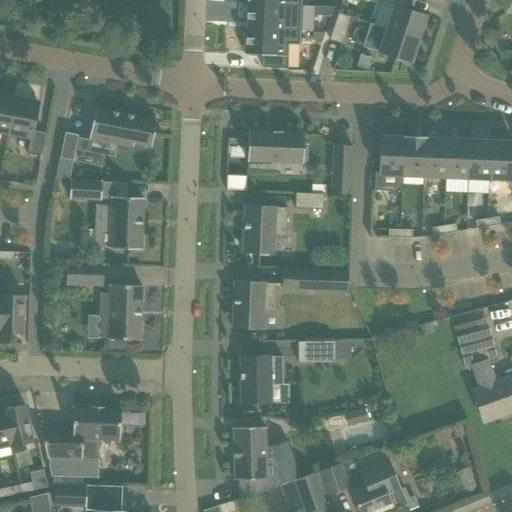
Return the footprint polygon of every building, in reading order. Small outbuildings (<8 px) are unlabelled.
[(381,0),(381,2),(373,25),(385,29),(419,40),(427,16),(404,9),(406,0),(381,0)] [(247,3),(246,29),(299,31),(300,17),(289,17),(289,6),(300,7),(300,6),(247,3)] [(324,7),(314,7),(314,16),(330,17),(333,8),(324,7)] [(342,44),(350,17),(338,13),(329,40),(342,44)] [(370,24),(362,47),(377,52),(411,64),(419,40),(385,29),(373,25),(370,24)] [(299,31),(246,29),(245,55),(262,56),(261,68),(286,69),(287,45),(298,45),(299,31)] [(324,33),(316,32),(313,32),(311,40),(321,43),(324,33)] [(0,131),(8,133),(14,98),(0,95),(0,131)] [(38,103),(14,98),(8,133),(30,138),(27,154),(40,156),(44,133),(32,131),(38,103)] [(94,109),(89,139),(133,147),(134,143),(151,147),(156,121),(94,109)] [(307,148),(303,148),(304,134),(281,133),(281,132),(280,132),(280,133),(274,133),(274,132),(272,132),(248,131),(247,162),(303,165),(303,162),(306,162),(307,148)] [(65,133),(60,158),(73,161),(78,135),(65,133)] [(403,138),(402,138),(401,176),(423,177),(425,137),(403,136),(403,138)] [(400,191),(401,176),(402,138),(380,137),(379,173),(375,173),(374,190),(400,191)] [(445,178),(447,140),(426,139),(426,137),(425,137),(423,177),(445,178)] [(468,179),(469,141),(447,140),(445,178),(468,179)] [(490,179),(491,142),(469,141),(468,179),(490,179)] [(511,142),(491,142),(490,179),(511,180),(511,142)] [(331,194),(350,195),(352,146),(333,146),(331,194)] [(70,181),(69,199),(101,200),(101,199),(102,182),(70,181)] [(102,207),(101,228),(110,229),(109,248),(109,249),(141,250),(143,198),(126,198),(127,183),(102,182),(101,199),(111,199),(111,206),(111,207),(102,207)] [(311,194),(323,195),(325,195),(326,185),(311,185),(311,194)] [(311,194),(295,193),(294,208),(322,209),(323,195),(311,194)] [(245,205),(243,253),(273,254),(273,236),(285,237),(287,208),(275,208),(275,206),(245,205)] [(487,219),(488,227),(500,225),(498,217),(487,219)] [(475,221),(476,229),(488,227),(487,219),(475,221)] [(445,234),(456,232),(455,224),(443,226),(445,234)] [(433,236),(445,234),(443,226),(431,228),(433,236)] [(400,238),(400,230),(388,230),(388,238),(400,238)] [(400,238),(412,238),(412,230),(400,230),(400,238)] [(14,252),(2,252),(2,260),(14,260),(14,252)] [(66,285),(102,286),(103,266),(67,265),(66,285)] [(282,269),(281,289),(320,291),(346,292),(347,272),(321,271),(282,269)] [(234,281),(232,329),(262,330),(262,312),(274,312),(276,284),(263,283),(263,282),(234,281)] [(108,319),(108,339),(140,340),(142,286),(110,285),(109,294),(101,294),(100,318),(108,319)] [(1,295),(0,316),(0,333),(22,334),(23,296),(1,295)] [(431,322),(423,325),(426,334),(434,332),(431,322)] [(480,330),(455,336),(464,369),(471,367),(479,389),(472,391),(483,423),(511,412),(511,376),(494,383),(486,361),(497,358),(489,328),(480,330)] [(334,342),(298,342),(298,363),(334,363),(334,359),(350,359),(350,342),(334,342)] [(240,404),(270,404),(270,385),(282,385),(282,357),(270,357),(270,356),(240,356),(240,404)] [(2,410),(11,447),(33,442),(24,405),(2,410)] [(41,427),(40,428),(47,458),(48,458),(48,457),(82,458),(82,438),(119,440),(120,408),(103,408),(103,407),(91,407),(73,407),(72,432),(66,432),(66,429),(41,429),(41,427)] [(347,427),(367,421),(364,408),(343,414),(347,427)] [(2,411),(0,411),(0,448),(10,446),(10,447),(11,447),(2,410),(2,411)] [(463,424),(451,428),(455,439),(466,436),(463,424)] [(233,451),(232,451),(232,457),(233,457),(234,480),(238,480),(239,500),(279,486),(292,481),(299,478),(287,442),(271,447),(265,447),(264,427),(232,428),(233,451)] [(53,480),(76,478),(75,458),(51,460),(53,480)] [(365,487),(351,493),(358,511),(374,511),(390,506),(392,511),(401,507),(403,507),(408,511),(418,507),(414,496),(408,498),(404,488),(398,491),(392,477),(385,460),(385,461),(362,470),(358,472),(365,487)] [(341,464),(318,472),(326,496),(349,488),(341,464)] [(31,473),(34,490),(34,491),(48,488),(44,470),(43,471),(31,473)] [(299,478),(292,481),(303,511),(313,511),(327,507),(315,472),(299,478)] [(21,493),(33,490),(31,483),(19,485),(21,493)] [(54,508),(85,509),(86,486),(55,485),(54,508)] [(0,497),(0,498),(12,495),(10,487),(0,489),(0,497)] [(50,511),(46,493),(28,497),(31,511),(50,511)]
